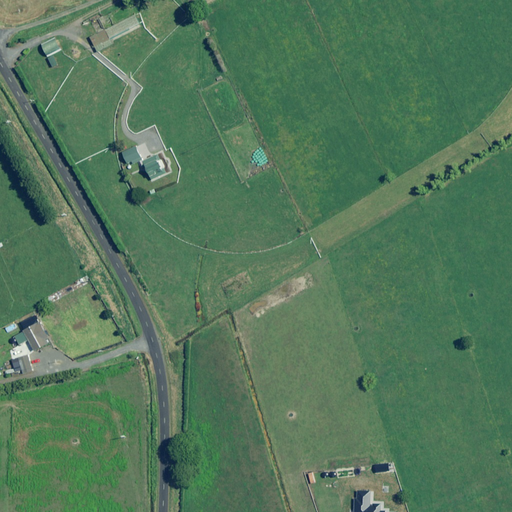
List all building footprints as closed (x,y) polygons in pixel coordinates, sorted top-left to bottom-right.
[(98,52),(113,45),(110,38),(140,24),(136,16),(91,38),(98,52)] [(62,51),(55,37),(41,43),(48,57),(62,51)] [(58,65),(54,56),(48,58),(53,67),(58,65)] [(142,160),(136,147),(123,153),(128,163),(132,161),(133,164),(142,160)] [(166,174),(158,155),(140,163),(143,168),(146,166),(152,181),(166,174)] [(48,338),(40,323),(15,336),(20,345),(29,340),(35,351),(49,344),(46,339),(48,338)] [(19,357),(20,361),(13,363),(14,368),(6,370),(7,374),(22,371),(23,374),(33,371),(29,355),(19,357)]
